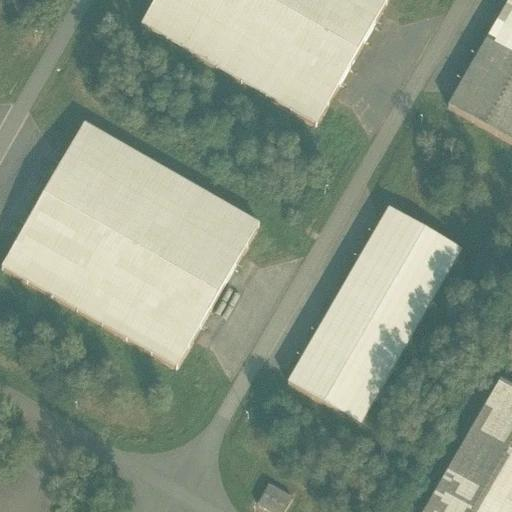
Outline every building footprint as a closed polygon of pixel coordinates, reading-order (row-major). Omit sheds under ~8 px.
[(389,0),(156,0),(140,29),(315,129),(389,0)] [(511,0),(510,0),(447,110),(511,147),(511,0)] [(258,228),(83,128),(1,271),(176,372),(258,228)] [(388,212),(287,387),(360,429),(460,254),(388,212)] [(511,511),(511,389),(500,383),(425,511),(511,511)] [(285,511),(292,501),(268,487),(257,507),(265,511),(285,511)]
